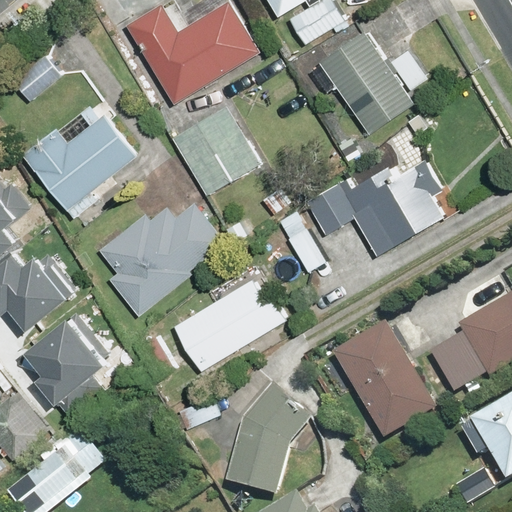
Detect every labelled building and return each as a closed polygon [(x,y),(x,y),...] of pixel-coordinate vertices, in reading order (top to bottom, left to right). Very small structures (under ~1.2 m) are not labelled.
[(269,49),(239,0),(235,0),(187,30),(170,2),(133,24),(180,102),(269,49)] [(278,0),(289,16),(315,0),(278,0)] [(342,0),(322,0),(298,16),(315,43),(354,18),(342,0)] [(397,61),(375,29),(318,67),(336,93),(346,86),(377,132),(425,99),(417,88),(436,75),(417,48),(397,61)] [(59,50),(19,82),(37,105),(77,74),(59,50)] [(33,154),(84,218),(117,191),(111,183),(146,156),(102,100),(65,129),(33,154)] [(268,162),(233,103),(178,135),(213,195),(268,162)] [(385,255),(454,213),(444,197),(456,190),(435,156),(393,181),(385,169),(356,187),(352,180),(313,203),(331,232),(361,214),(385,255)] [(0,254),(27,234),(16,220),(36,204),(15,177),(6,184),(0,175),(0,254)] [(197,269),(214,256),(211,252),(231,237),(203,201),(184,216),(176,207),(161,219),(155,211),(106,249),(123,270),(116,276),(145,314),(199,271),(197,269)] [(303,208),(286,218),(317,274),(334,264),(303,208)] [(24,244),(0,262),(0,289),(13,307),(19,302),(35,322),(78,289),(47,249),(35,258),(24,244)] [(511,266),(505,271),(511,281),(511,293),(467,322),(471,329),(439,349),(466,392),(497,373),(500,378),(511,370),(511,266)] [(209,368),(293,317),(280,295),(273,299),(259,276),(181,323),(209,368)] [(80,310),(36,344),(53,366),(47,371),(73,405),(107,379),(99,368),(115,355),(80,310)] [(446,408),(392,319),(338,352),(391,441),(446,408)] [(183,364),(163,332),(144,344),(164,376),(183,364)] [(286,495),(298,443),(327,414),(288,376),(251,414),(235,483),(286,495)] [(55,429),(22,390),(0,409),(0,435),(20,459),(55,429)] [(221,393),(184,409),(192,428),(230,412),(221,393)] [(511,402),(468,429),(484,455),(497,447),(504,458),(461,484),(473,504),(511,480),(511,402)] [(38,511),(104,458),(82,431),(9,491),(26,511),(38,511)] [(0,461),(0,474),(11,466),(4,458),(0,461)] [(331,511),(315,484),(266,511),(331,511)] [(0,511),(12,511),(5,501),(0,505),(0,511)]
